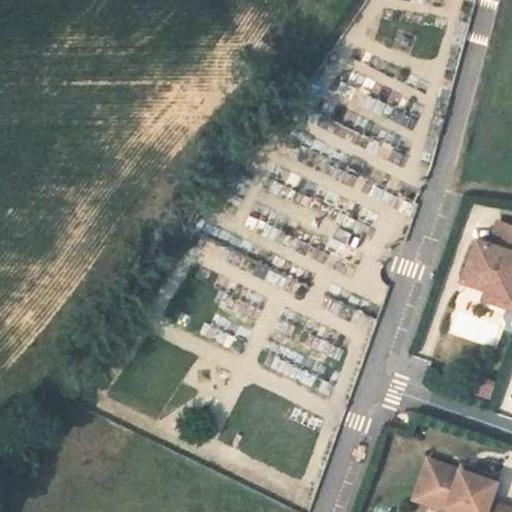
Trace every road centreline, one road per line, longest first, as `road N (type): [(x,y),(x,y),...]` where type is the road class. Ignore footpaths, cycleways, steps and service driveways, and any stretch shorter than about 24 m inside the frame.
road 1 (residential): [(382,386),(488,0)]
road 2 (residential): [(382,386),(511,431)]
road 3 (residential): [(334,511),(382,386)]
